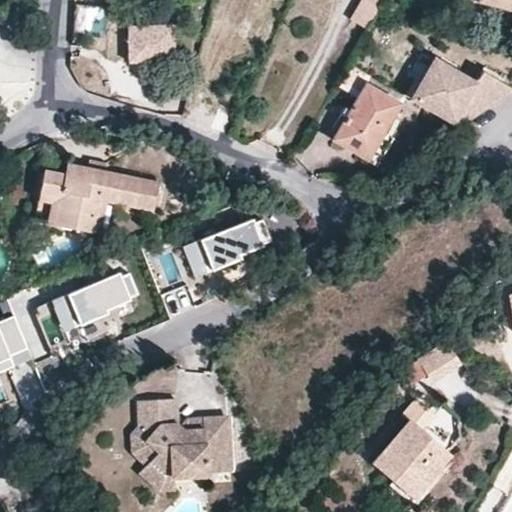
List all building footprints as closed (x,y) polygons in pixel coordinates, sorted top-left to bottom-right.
[(383,0),(362,0),(351,18),(367,28),(383,0)] [(135,51),(134,69),(169,71),(171,35),(126,33),(125,51),(135,51)] [(135,51),(125,51),(124,69),(134,69),(135,51)] [(407,95),(456,123),(491,99),(511,85),(477,67),(470,80),(428,57),(407,95)] [(379,124),(386,127),(399,106),(365,85),(333,140),(361,157),(369,141),(379,124)] [(383,132),(386,127),(379,124),(369,141),(361,157),(377,166),(393,139),(383,132)] [(89,159),(87,166),(104,169),(106,163),(89,159)] [(44,168),(38,199),(59,204),(54,224),(89,232),(95,200),(106,203),(151,212),(158,180),(104,169),(87,166),(66,162),(64,171),(44,168)] [(59,204),(38,199),(34,220),(54,224),(59,204)] [(95,200),(89,232),(99,234),(106,203),(95,200)] [(250,222),(248,217),(199,239),(212,267),(238,256),(236,252),(272,235),(263,216),(250,222)] [(117,280),(115,275),(66,296),(79,325),(105,313),(103,310),(139,293),(131,274),(117,280)] [(0,363),(13,359),(0,327),(0,363)] [(430,377),(461,361),(451,340),(419,355),(430,377)] [(373,462),(392,481),(396,476),(415,493),(447,456),(420,431),(433,416),(414,400),(400,416),(406,422),(373,462)] [(171,405),(133,409),(135,431),(137,436),(141,435),(145,439),(143,444),(153,454),(148,461),(162,475),(169,474),(170,481),(205,478),(205,468),(226,467),(222,421),(202,423),(202,436),(182,437),(177,432),(173,429),(171,405)] [(183,424),(177,432),(182,437),(202,436),(202,423),(183,424)] [(137,436),(135,431),(127,440),(128,457),(140,469),(136,475),(157,494),(170,493),(170,481),(169,474),(162,475),(148,461),(153,454),(143,444),(145,439),(141,435),(137,436)] [(396,476),(392,481),(388,485),(407,502),(415,493),(396,476)]
